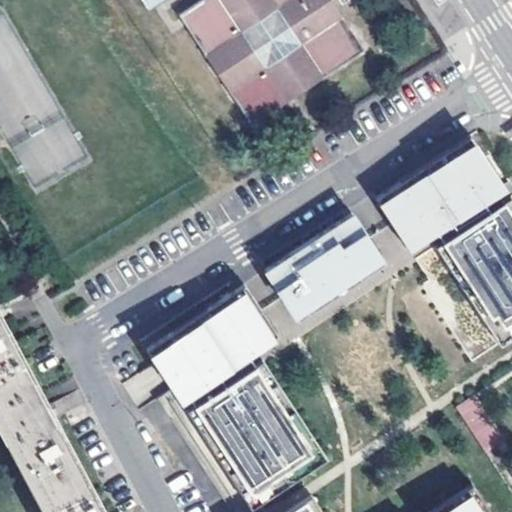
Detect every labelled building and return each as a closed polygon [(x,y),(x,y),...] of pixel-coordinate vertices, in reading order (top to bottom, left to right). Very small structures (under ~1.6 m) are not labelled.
[(141,0),(147,9),(161,0),(141,0)] [(195,0),(179,10),(251,120),(363,48),(331,0),(195,0)] [(23,166),(37,185),(82,152),(61,124),(43,137),(51,147),(23,166)] [(511,336),(511,184),(511,185),(477,132),(398,183),(413,207),(431,234),(409,245),(431,279),(423,285),(474,361),(511,336)] [(298,312),(384,256),(369,234),(355,212),(269,269),(284,292),(298,312)] [(387,262),(384,256),(298,312),(302,318),(387,262)] [(255,314),(272,339),(280,333),(262,306),(247,283),(148,348),(178,397),(187,391),(163,348),(238,299),(250,317),(255,314)] [(272,339),(255,314),(250,317),(238,299),(163,348),(187,391),(191,397),(195,403),(256,503),(318,465),(257,366),(250,354),(272,339)] [(0,427),(44,511),(99,511),(0,324),(0,427)] [(265,362),(257,366),(318,465),(326,460),(265,362)] [(500,441),(473,398),(457,409),(485,451),(500,441)] [(256,503),(195,403),(185,409),(247,509),(256,503)] [(282,511),(484,511),(474,496),(447,511),(309,511),(302,500),(282,511)]
